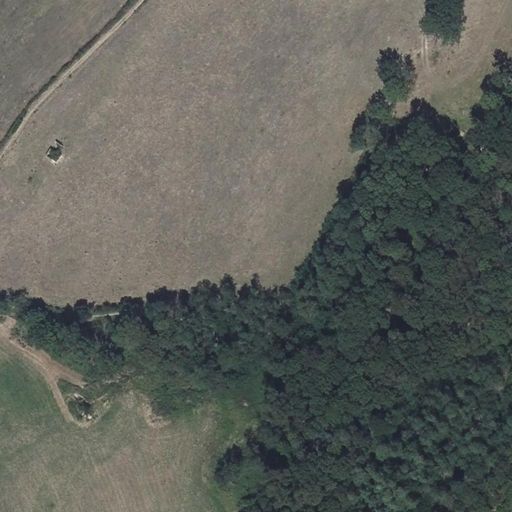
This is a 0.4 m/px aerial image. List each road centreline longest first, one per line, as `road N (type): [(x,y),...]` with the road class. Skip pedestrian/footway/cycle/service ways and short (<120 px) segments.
road 1 (track): [(0,300),(77,317),(140,312),(190,320),(268,350),(333,350),(390,365),(445,332),(511,311)]
road 2 (track): [(0,161),(30,115),(141,0)]
